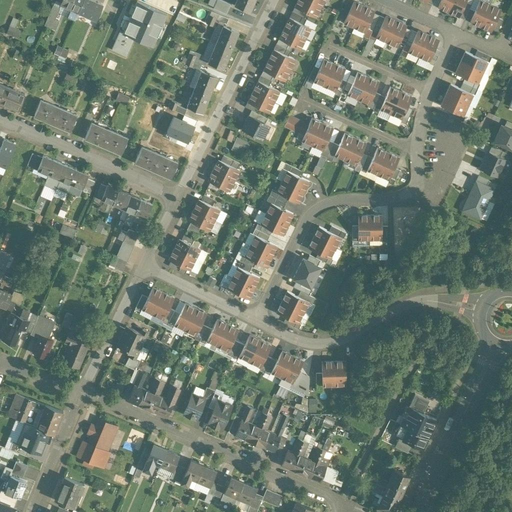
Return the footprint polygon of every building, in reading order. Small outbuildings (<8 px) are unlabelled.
[(62,0),(60,5),(71,10),(68,18),(74,21),(78,13),(83,0),(62,0)] [(101,6),(89,0),(83,0),(78,13),(95,21),(101,6)] [(225,12),(229,2),(223,0),(208,0),(206,6),(225,12)] [(254,0),(236,0),(234,6),(249,12),(254,0)] [(321,7),(305,0),(297,0),(294,7),(307,13),(315,18),(321,7)] [(434,0),(432,6),(437,8),(440,0),(434,0)] [(440,0),(437,8),(448,13),(453,0),(440,0)] [(453,0),(448,13),(458,18),(465,3),(466,0),(453,0)] [(166,14),(137,1),(123,32),(123,33),(134,38),(152,46),(166,14)] [(490,6),(479,1),(474,12),(469,23),(480,27),(490,6)] [(352,4),(346,2),(340,17),(345,19),(352,4)] [(364,7),(353,2),(352,4),(345,19),(343,23),(354,28),(364,7)] [(465,3),(458,18),(464,20),(469,9),(471,5),(465,3)] [(53,5),(44,26),(55,31),(58,23),(54,21),(59,8),(53,5)] [(490,6),(480,27),(491,32),(492,29),(497,18),(500,10),(490,6)] [(307,13),(294,7),(291,13),(304,19),(307,13)] [(374,11),(364,7),(354,28),(364,33),(373,14),(374,11)] [(469,9),(464,20),(469,23),(474,12),(469,9)] [(304,19),(291,13),(289,18),(303,25),(306,20),(304,19)] [(229,19),(218,14),(215,20),(226,25),(229,19)] [(373,14),(366,29),(372,31),(378,17),(373,14)] [(215,19),(209,16),(206,23),(212,26),(215,19)] [(396,21),(385,16),(384,19),(377,34),(375,38),(386,43),(396,21)] [(378,17),(372,31),(377,34),(384,19),(378,17)] [(303,25),(289,18),(284,28),(305,39),(310,28),(303,25)] [(497,18),(492,29),(497,32),(502,21),(497,18)] [(406,26),(396,21),(386,43),(396,47),(398,43),(405,29),(406,26)] [(14,29),(9,27),(6,34),(11,36),(14,29)] [(223,27),(215,44),(230,50),(237,33),(223,27)] [(305,39),(284,28),(279,39),(293,46),(300,49),(305,39)] [(14,29),(11,36),(17,39),(20,32),(14,29)] [(405,29),(398,43),(404,46),(411,31),(405,29)] [(123,32),(120,31),(111,50),(126,56),(134,38),(123,33),(123,32)] [(416,34),(411,31),(404,46),(409,48),(416,34)] [(428,36),(417,31),(416,34),(409,48),(408,53),(418,57),(428,36)] [(439,40),(428,36),(418,57),(429,62),(434,49),(439,40)] [(293,46),(279,39),(276,44),(290,51),(293,46)] [(215,44),(208,63),(223,69),(230,50),(215,44)] [(290,51),(276,44),(273,50),(288,57),(290,51)] [(62,49),(57,47),(54,54),(59,56),(62,49)] [(68,52),(62,49),(59,56),(64,59),(68,52)] [(429,62),(428,64),(433,67),(440,52),(434,49),(429,62)] [(288,57),(273,50),(268,60),(289,71),(294,60),(288,57)] [(491,58),(477,51),(474,56),(486,62),(489,63),(491,58)] [(474,56),(465,52),(460,63),(482,73),(486,62),(474,56)] [(318,57),(313,68),(313,67),(319,70),(320,67),(323,60),(318,57)] [(194,63),(187,60),(184,66),(191,68),(194,63)] [(289,71),(268,60),(263,70),(277,78),(284,81),(289,71)] [(323,60),(320,67),(319,70),(313,82),(324,87),(334,65),(323,60)] [(482,73),(460,63),(455,73),(465,78),(477,83),(482,73)] [(334,65),(324,87),(335,91),(340,80),(341,77),(345,69),(334,65)] [(313,68),(307,82),(312,85),(313,82),(319,70),(313,67),(313,68)] [(277,78),(263,70),(260,76),(271,81),(275,83),(277,78)] [(216,78),(201,72),(193,89),(209,96),(216,78)] [(357,73),(353,80),(351,85),(347,95),(358,100),(368,78),(357,73)] [(271,81),(260,76),(258,81),(268,87),(271,81)] [(368,78),(358,100),(368,104),(374,93),(375,90),(379,83),(368,78)] [(477,83),(465,78),(462,83),(477,90),(480,85),(477,83)] [(335,91),(334,94),(339,97),(346,82),(340,80),(335,91)] [(258,81),(252,92),(274,102),(279,92),(268,87),(258,81)] [(346,82),(339,97),(345,99),(347,95),(351,85),(346,82)] [(477,90),(462,83),(460,89),(472,94),(475,96),(477,90)] [(460,89),(450,84),(445,95),(467,105),(472,94),(460,89)] [(23,96),(0,86),(0,103),(17,111),(23,96)] [(390,87),(386,95),(385,98),(380,110),(391,114),(401,92),(390,87)] [(193,89),(186,107),(202,113),(209,96),(193,89)] [(274,102),(252,92),(247,102),(258,107),(269,113),(274,102)] [(411,97),(401,92),(391,114),(401,119),(407,107),(408,105),(411,97)] [(379,95),(374,93),(368,104),(367,107),(373,110),(379,95)] [(380,95),(372,112),(378,114),(380,110),(385,98),(380,95)] [(467,105),(445,95),(440,106),(450,110),(462,116),(467,105)] [(75,117),(40,102),(34,117),(69,132),(75,117)] [(177,104),(172,102),(168,109),(174,112),(177,104)] [(258,107),(247,102),(245,107),(251,111),(255,113),(258,107)] [(401,119),(400,122),(405,125),(412,110),(407,107),(401,119)] [(462,116),(450,110),(448,116),(463,122),(465,117),(462,116)] [(248,116),(265,124),(267,118),(255,113),(251,111),(248,116)] [(265,124),(248,116),(242,128),(262,138),(268,126),(265,124)] [(297,120),(289,116),(283,127),(292,131),(297,120)] [(194,127),(173,117),(166,133),(188,142),(194,127)] [(322,124),(311,119),(306,129),(301,127),(298,133),(298,134),(296,139),(312,146),(322,124)] [(333,129),(322,124),(312,146),(323,151),(327,141),(329,136),(333,129)] [(126,140),(91,125),(85,140),(119,155),(126,140)] [(511,130),(504,127),(501,126),(494,142),(511,149),(511,130)] [(235,133),(230,131),(226,141),(231,143),(235,133)] [(355,139),(344,134),(340,141),(341,141),(338,146),(334,156),(345,161),(355,139)] [(250,141),(237,136),(231,148),(244,154),(250,141)] [(366,144),(355,139),(345,161),(356,166),(362,151),(366,144)] [(15,145),(4,140),(0,148),(0,164),(6,167),(15,145)] [(333,143),(327,141),(323,151),(321,155),(326,158),(333,143)] [(326,158),(325,160),(331,162),(334,156),(338,146),(333,143),(326,158)] [(491,147),(489,153),(505,160),(508,155),(491,147)] [(176,164),(141,149),(134,164),(169,179),(176,164)] [(388,153),(377,149),(373,156),(367,171),(378,176),(388,153)] [(399,158),(388,153),(378,176),(388,180),(394,169),(395,166),(399,158)] [(505,160),(489,153),(481,171),(497,178),(505,160)] [(43,157),(35,154),(29,168),(34,170),(37,171),(43,157)] [(366,156),(361,154),(354,170),(359,173),(366,156)] [(239,164),(223,156),(220,161),(237,169),(239,164)] [(367,156),(360,171),(365,174),(372,159),(367,156)] [(43,157),(37,171),(34,170),(31,178),(45,184),(48,176),(54,162),(43,157)] [(220,161),(218,160),(212,170),(234,181),(239,170),(237,169),(220,161)] [(66,166),(54,162),(48,176),(60,180),(66,166)] [(301,172),(285,164),(282,169),(287,171),(298,177),(301,172)] [(66,166),(60,180),(71,185),(76,171),(66,166)] [(388,180),(387,183),(393,186),(399,171),(394,169),(388,180)] [(234,181),(212,170),(207,181),(210,182),(226,190),(229,191),(234,181)] [(88,176),(76,171),(71,185),(82,190),(88,176)] [(298,177),(287,171),(282,182),(303,192),(309,182),(301,178),(298,177)] [(476,182),(486,187),(489,182),(478,176),(475,182),(476,182)] [(93,182),(88,180),(83,192),(89,194),(93,182)] [(226,190),(210,182),(207,187),(224,195),(226,190)] [(303,192),(282,182),(276,192),(288,198),(290,199),(298,203),(303,192)] [(486,187),(476,182),(462,211),(480,219),(493,190),(486,187)] [(100,184),(95,198),(101,200),(106,187),(100,184)] [(117,191),(106,187),(101,200),(103,201),(100,209),(109,213),(112,205),(117,191)] [(276,192),(272,190),(269,195),(285,203),(288,198),(276,192)] [(129,196),(117,191),(112,205),(123,210),(129,196)] [(140,201),(129,196),(123,210),(135,214),(140,201)] [(285,204),(269,196),(266,201),(271,204),(283,209),(285,204)] [(219,210),(198,199),(193,210),(214,220),(219,210)] [(4,200),(0,208),(0,209),(6,212),(11,203),(4,200)] [(151,205),(140,201),(135,214),(146,219),(151,205)] [(64,219),(67,207),(54,203),(50,215),(64,219)] [(283,209),(271,204),(266,214),(287,225),(293,214),(285,210),(283,209)] [(410,239),(410,206),(394,206),(394,239),(410,239)] [(214,220),(193,210),(188,220),(209,231),(214,220)] [(287,225),(266,214),(260,225),(272,230),(275,232),(274,232),(282,236),(287,225)] [(369,216),(357,216),(357,224),(358,224),(358,227),(358,240),(369,240),(369,216)] [(381,216),(369,216),(369,240),(381,240),(381,227),(381,224),(381,216)] [(97,223),(96,230),(106,232),(108,226),(97,223)] [(260,225),(257,223),(255,229),(269,236),(272,230),(260,225)] [(346,234),(331,226),(328,232),(340,238),(343,239),(346,234)] [(326,231),(319,227),(313,238),(335,248),(340,238),(328,232),(326,231)] [(107,266),(123,271),(136,234),(120,229),(117,239),(120,240),(115,256),(110,254),(107,266)] [(269,236),(255,229),(252,234),(255,236),(267,242),(269,236)] [(200,243),(184,235),(181,240),(197,248),(200,243)] [(255,236),(250,246),(271,257),(277,246),(269,243),(267,242),(255,236)] [(335,248),(313,238),(308,248),(316,252),(318,253),(330,259),(335,248)] [(181,240),(178,239),(173,249),(195,260),(200,249),(197,248),(181,240)] [(271,257),(250,246),(244,257),(256,263),(258,264),(266,268),(271,257)] [(0,249),(0,277),(10,254),(0,249)] [(195,260),(173,249),(168,260),(171,261),(187,269),(189,270),(195,260)] [(330,259),(318,253),(315,258),(330,266),(332,260),(330,259)] [(244,257),(241,256),(239,261),(253,268),(256,263),(244,257)] [(319,268),(303,259),(293,279),(310,287),(319,268)] [(251,268),(237,260),(234,266),(237,267),(249,273),(251,268)] [(187,269),(171,261),(168,267),(184,274),(187,269)] [(249,273),(237,267),(232,278),(254,289),(259,278),(251,274),(249,273)] [(254,289),(232,278),(227,288),(236,293),(241,295),(241,296),(248,299),(254,289)] [(296,280),(293,287),(308,296),(312,288),(296,280)] [(227,288),(221,286),(219,291),(233,298),(236,293),(227,288)] [(163,293),(152,288),(147,298),(141,309),(152,315),(163,293)] [(10,295),(0,290),(0,304),(5,307),(10,295)] [(297,297),(294,295),(287,291),(281,302),(303,313),(308,302),(297,297)] [(314,299),(300,292),(297,297),(308,302),(312,304),(314,299)] [(174,298),(163,293),(152,315),(163,320),(169,309),(174,298)] [(147,298),(142,295),(134,310),(140,313),(141,309),(147,298)] [(303,313),(281,302),(276,313),(284,317),(286,318),(298,323),(303,313)] [(195,309),(185,304),(179,314),(174,325),(185,331),(195,309)] [(163,320),(161,323),(167,326),(174,311),(169,309),(163,320)] [(206,314),(195,309),(185,331),(195,336),(201,325),(206,314)] [(174,311),(167,326),(172,328),(174,325),(179,314),(174,311)] [(28,321),(10,313),(5,324),(8,325),(2,340),(15,345),(22,331),(24,332),(25,331),(29,321),(28,321)] [(31,314),(28,321),(29,321),(25,331),(30,333),(37,316),(31,314)] [(298,323),(286,318),(283,323),(298,330),(300,325),(298,323)] [(228,325),(217,319),(212,330),(206,341),(217,346),(228,325)] [(206,327),(201,325),(195,336),(194,339),(199,342),(206,327)] [(238,330),(228,325),(217,346),(228,352),(233,340),(238,330)] [(142,331),(140,334),(136,332),(126,327),(121,337),(141,347),(147,333),(142,331)] [(212,330),(206,327),(199,342),(204,345),(206,341),(212,330)] [(43,328),(40,336),(47,339),(50,331),(43,328)] [(80,330),(77,336),(75,335),(74,337),(68,334),(64,343),(71,345),(64,361),(78,367),(89,341),(87,341),(90,334),(80,330)] [(39,335),(32,352),(45,358),(53,341),(47,339),(40,336),(39,335)] [(260,341),(249,335),(244,346),(238,357),(249,362),(260,341)] [(141,347),(121,337),(117,346),(131,353),(130,357),(135,360),(138,352),(145,356),(147,351),(141,348),(141,347)] [(239,343),(233,340),(228,352),(226,355),(231,358),(239,343)] [(271,346),(260,341),(249,362),(260,368),(266,356),(271,346)] [(244,346),(239,343),(231,358),(237,360),(238,357),(244,346)] [(292,357),(281,351),(276,362),(271,373),(281,378),(292,357)] [(271,359),(266,356),(260,368),(258,371),(264,374),(264,373),(271,359)] [(303,362),(292,357),(281,378),(292,384),(298,372),(303,362)] [(141,359),(136,368),(141,370),(146,361),(141,359)] [(271,359),(264,373),(269,376),(271,373),(276,362),(271,359)] [(333,362),(321,363),(321,374),(322,387),(334,386),(333,362)] [(345,362),(333,362),(334,386),(346,386),(345,374),(345,362)] [(139,372),(134,370),(129,383),(134,385),(139,372)] [(134,385),(127,401),(137,406),(144,390),(140,388),(145,375),(140,372),(134,385)] [(309,377),(298,372),(292,384),(291,386),(308,395),(309,377)] [(149,392),(144,390),(137,406),(147,410),(154,394),(159,380),(154,378),(149,392)] [(154,394),(147,410),(156,414),(163,398),(159,396),(164,382),(159,380),(154,394)] [(167,399),(163,398),(156,414),(166,418),(179,389),(172,386),(167,399)] [(215,391),(206,387),(201,398),(204,399),(202,405),(208,407),(214,393),(215,391)] [(214,393),(208,407),(213,410),(217,400),(220,401),(222,396),(214,393)] [(189,400),(186,402),(184,405),(186,408),(183,414),(196,419),(202,405),(204,399),(201,398),(192,394),(189,400)] [(20,404),(17,414),(15,413),(15,412),(11,410),(9,416),(24,422),(31,406),(33,401),(19,395),(16,402),(20,404)] [(429,401),(415,395),(409,407),(423,414),(429,401)] [(220,401),(217,400),(213,410),(207,424),(221,430),(231,406),(220,401)] [(62,413),(33,401),(31,406),(40,409),(43,410),(36,427),(49,432),(54,434),(55,432),(56,428),(62,413)] [(241,419),(234,435),(244,440),(251,424),(247,422),(252,409),(247,406),(241,419)] [(423,414),(409,407),(400,425),(427,438),(436,420),(423,414)] [(404,413),(395,409),(393,414),(402,418),(404,413)] [(256,426),(251,424),(244,440),(254,444),(254,443),(266,415),(261,413),(256,426)] [(288,416),(282,414),(280,420),(285,423),(288,416)] [(266,415),(254,443),(264,447),(270,432),(266,430),(271,417),(266,415)] [(325,415),(321,424),(330,428),(334,419),(325,415)] [(234,416),(228,432),(234,435),(241,419),(234,416)] [(117,426),(98,418),(95,426),(90,424),(87,433),(91,435),(88,443),(83,441),(76,457),(84,460),(82,464),(92,468),(94,464),(103,468),(109,452),(107,451),(117,426)] [(270,432),(264,447),(273,452),(280,436),(285,423),(280,420),(274,434),(270,432)] [(399,425),(390,420),(388,424),(397,429),(399,425)] [(36,427),(24,422),(16,443),(29,449),(40,453),(49,432),(36,427)] [(412,431),(399,425),(397,429),(395,434),(407,439),(412,431)] [(427,438),(412,430),(412,431),(407,439),(407,440),(422,447),(427,438)] [(303,441),(290,470),(300,474),(306,458),(315,437),(306,433),(303,441)] [(285,439),(280,436),(273,452),(279,454),(282,448),(285,439)] [(292,452),(287,450),(283,460),(280,466),(290,470),(303,441),(297,439),(292,452)] [(16,443),(13,442),(9,450),(26,457),(29,449),(16,443)] [(331,447),(324,444),(323,446),(321,449),(326,451),(329,452),(331,447)] [(166,450),(153,445),(146,460),(159,466),(166,450)] [(311,460),(306,458),(300,474),(309,478),(321,449),(317,447),(311,460)] [(279,454),(277,458),(283,460),(287,450),(282,448),(279,454)] [(321,449),(309,478),(319,482),(326,467),(321,464),(326,451),(321,449)] [(179,456),(166,450),(159,466),(172,471),(179,456)] [(202,466),(190,461),(184,476),(196,481),(202,466)] [(27,466),(16,462),(11,473),(22,477),(27,466)] [(215,471),(202,466),(196,481),(208,487),(215,471)] [(409,477),(394,470),(389,482),(404,489),(409,477)] [(84,484),(65,476),(55,500),(75,508),(84,484)] [(25,483),(10,477),(4,492),(19,498),(25,483)] [(243,483),(230,477),(223,493),(236,499),(243,483)] [(404,489),(389,482),(385,490),(383,495),(398,502),(404,489)] [(256,489),(243,483),(236,499),(249,504),(253,494),(256,489)] [(385,490),(376,485),(373,491),(383,495),(385,490)] [(18,498),(4,492),(1,491),(0,492),(0,503),(13,508),(18,498)] [(256,511),(262,498),(253,494),(249,504),(246,511),(248,511),(256,511)] [(393,511),(398,502),(383,495),(377,508),(385,511),(393,511)] [(0,503),(0,511),(14,511),(15,509),(0,503)]
